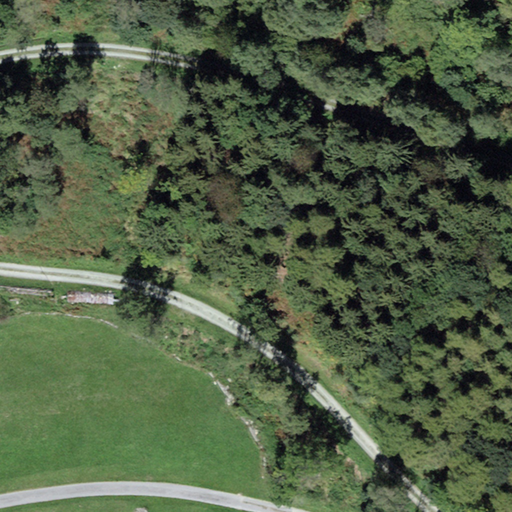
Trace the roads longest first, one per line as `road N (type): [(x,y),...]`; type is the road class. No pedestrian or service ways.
road 1 (track): [(0,62),(88,49),(160,55),(338,105),(511,168)]
road 2 (track): [(431,511),(281,358),(212,312),(148,290),(0,268)]
road 3 (track): [(0,502),(139,488),(277,511)]
